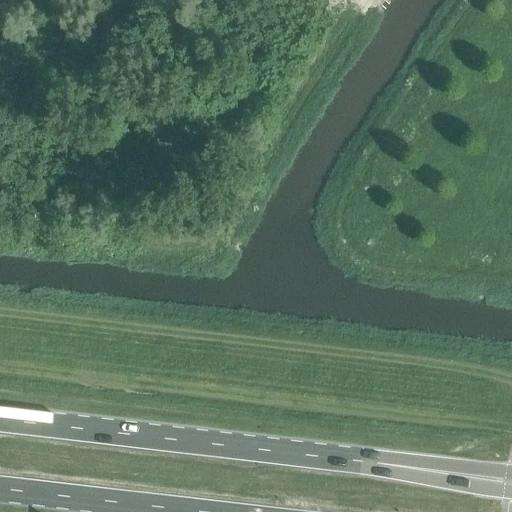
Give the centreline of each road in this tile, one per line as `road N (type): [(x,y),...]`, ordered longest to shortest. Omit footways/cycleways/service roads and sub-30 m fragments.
road 1 (primary): [(406,468),(0,420)]
road 2 (primary): [(0,489),(198,511)]
